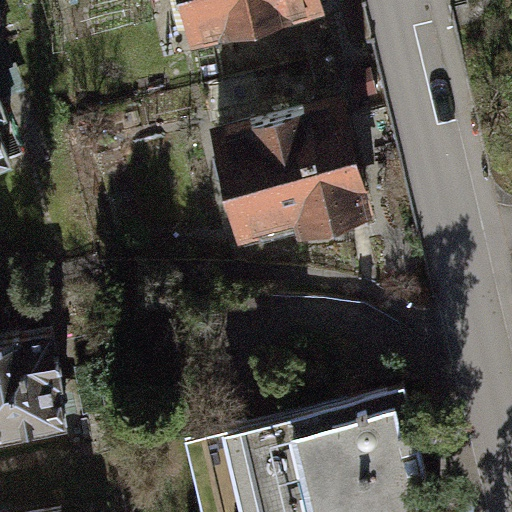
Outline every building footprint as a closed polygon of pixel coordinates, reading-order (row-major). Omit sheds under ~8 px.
[(179,0),(189,47),(340,6),(338,0),(179,0)] [(0,91),(0,169),(23,160),(0,91)] [(350,96),(219,127),(243,229),(318,211),(323,232),(379,219),(350,96)] [(55,321),(0,330),(0,449),(75,437),(55,321)] [(232,423),(190,432),(207,511),(435,511),(418,429),(412,404),(408,384),(245,420),(232,423)]
